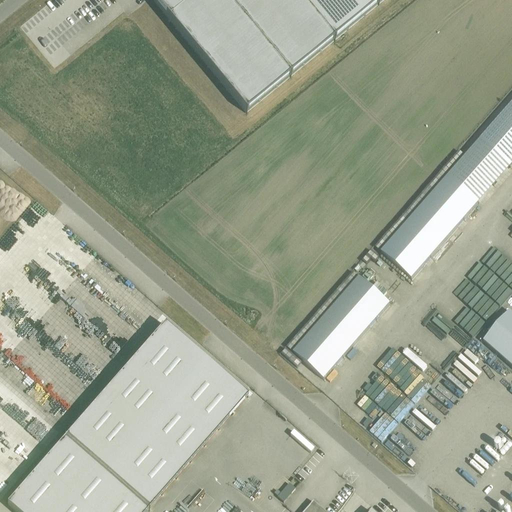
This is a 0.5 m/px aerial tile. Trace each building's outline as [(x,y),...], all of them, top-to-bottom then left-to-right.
[(384,0),(153,0),(246,114),(384,0)] [(511,167),(481,141),(382,253),(412,280),(511,167)] [(504,301),(511,293),(511,284),(499,271),(487,283),(504,301)] [(324,381),(390,306),(359,279),(293,354),(324,381)] [(511,314),(511,313),(484,343),(511,367),(511,314)] [(148,511),(248,398),(165,325),(113,385),(104,395),(7,506),(14,511),(148,511)] [(407,328),(401,334),(419,353),(425,347),(407,328)] [(286,427),(282,431),(295,443),(299,439),(286,427)] [(454,466),(435,487),(444,494),(462,474),(454,466)] [(323,511),(313,502),(304,511),(323,511)]
